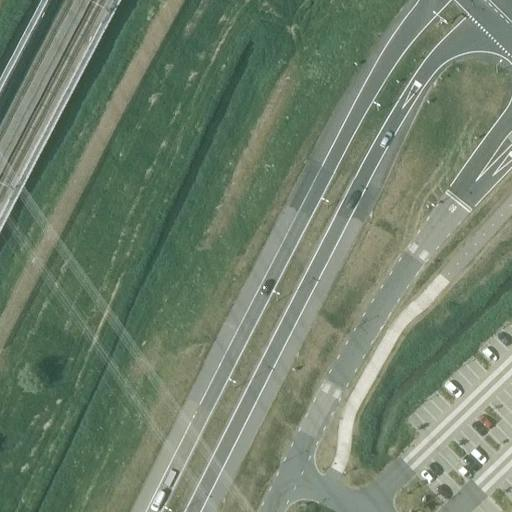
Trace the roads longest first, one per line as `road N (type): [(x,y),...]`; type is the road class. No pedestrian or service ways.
road 1 (motorway): [(433,0),(378,76),(155,511)]
road 2 (motorway): [(194,511),(411,94),(438,59),(488,19)]
road 3 (unclassified): [(458,200),(385,303),(272,511)]
